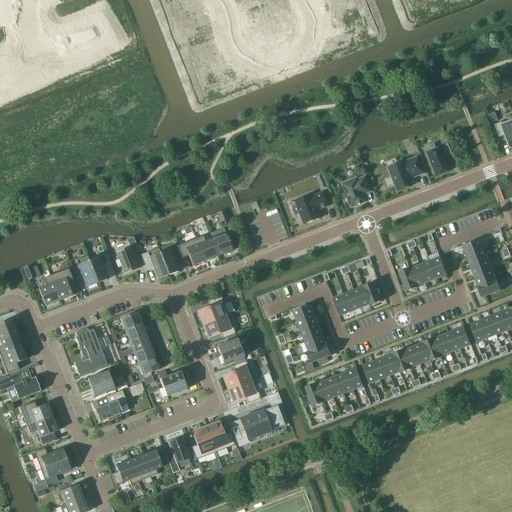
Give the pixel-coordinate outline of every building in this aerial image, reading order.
[(277,7),(266,11),(268,17),(280,13),(277,7)] [(190,9),(178,13),(180,20),(185,19),(188,30),(211,24),(208,11),(191,16),(190,9)] [(339,23),(328,23),(329,37),(336,37),(336,39),(345,39),(345,37),(352,36),(351,16),(339,16),(339,23)] [(270,20),(253,27),(263,53),(280,46),(270,20)] [(192,43),(187,44),(189,51),(201,48),(199,41),(215,36),(211,24),(188,30),(192,43)] [(217,65),(206,71),(218,88),(224,84),(225,86),(232,81),(231,79),(237,75),(229,64),(220,70),(217,65)] [(495,125),(500,137),(506,135),(511,148),(511,147),(511,119),(502,123),(502,122),(495,125)] [(434,144),(427,147),(429,152),(428,153),(437,176),(452,170),(447,156),(452,154),(448,143),(442,146),(443,147),(437,149),(434,144)] [(405,160),(388,167),(397,192),(414,185),(412,179),(425,174),(418,156),(405,161),(405,160)] [(358,178),(343,184),(351,208),(367,202),(364,195),(372,192),(366,176),(359,179),(358,178)] [(297,205),(293,207),(296,215),(300,214),(305,224),(321,218),(318,210),(328,206),(323,193),(313,197),(312,195),(296,201),(297,205)] [(225,211),(225,210),(218,213),(218,214),(222,226),(230,223),(225,211)] [(224,228),(211,233),(220,256),(233,251),(226,233),(224,228)] [(204,236),(198,238),(206,261),(220,256),(211,233),(204,236)] [(139,252),(134,237),(127,240),(130,248),(116,253),(119,259),(116,260),(119,268),(122,267),(124,274),(139,269),(133,254),(139,252)] [(178,246),(181,254),(182,258),(189,256),(193,266),(206,261),(198,238),(178,246)] [(481,239),(463,246),(467,257),(485,250),(481,239)] [(177,246),(176,242),(158,248),(169,276),(180,271),(174,256),(181,254),(178,246),(177,246)] [(169,276),(158,248),(140,255),(145,268),(152,265),(158,280),(169,276)] [(485,250),(467,257),(471,267),(489,260),(485,250)] [(88,256),(87,256),(97,283),(99,283),(108,279),(103,265),(108,263),(104,255),(90,260),(88,256)] [(87,256),(76,261),(78,265),(87,288),(97,283),(87,256)] [(441,258),(430,262),(437,279),(447,275),(448,275),(441,257),(441,258)] [(489,260),(471,267),(475,277),(492,270),(489,260)] [(363,261),(356,264),(358,270),(365,267),(363,261)] [(62,271),(49,276),(59,301),(62,300),(72,296),(68,286),(74,283),(66,262),(62,263),(60,268),(62,271)] [(430,262),(420,265),(427,283),(437,279),(430,262)] [(24,268),(29,281),(36,278),(31,265),(24,268)] [(410,268),(417,288),(418,288),(417,287),(427,283),(420,265),(411,269),(410,269),(410,268)] [(410,268),(399,272),(407,292),(417,288),(410,268)] [(492,270),(475,277),(478,287),(497,280),(497,279),(496,280),(492,270)] [(46,286),(38,289),(45,306),(59,301),(49,276),(43,278),(46,286)] [(497,280),(478,287),(482,298),(501,290),(497,280)] [(374,282),(364,286),(371,306),(382,302),(374,282)] [(364,287),(354,291),(361,309),(370,305),(371,306),(364,286),(363,286),(364,287)] [(354,291),(344,295),(346,302),(351,312),(361,309),(354,291)] [(344,295),(333,299),(340,317),(351,312),(346,302),(344,295)] [(210,306),(197,311),(203,325),(228,315),(221,296),(211,300),(208,301),(210,306)] [(311,305),(293,311),(297,322),(315,315),(311,305)] [(511,310),(501,313),(508,331),(511,329),(511,312),(511,309),(510,309),(511,310)] [(121,319),(125,330),(142,324),(138,312),(121,319)] [(501,313),(491,317),(498,335),(508,331),(501,313)] [(228,315),(203,325),(208,338),(221,333),(223,338),(236,333),(228,315)] [(315,315),(297,322),(301,332),(319,325),(315,315)] [(491,317),(481,321),(488,339),(498,335),(491,317)] [(12,319),(0,323),(0,339),(17,333),(12,319)] [(481,321),(470,325),(477,343),(488,339),(481,321)] [(125,330),(130,342),(147,335),(142,324),(125,330)] [(319,325),(301,332),(305,342),(323,335),(319,325)] [(465,327),(454,331),(461,349),(471,345),(465,327)] [(88,358),(75,363),(80,375),(107,365),(95,332),(94,332),(93,330),(89,331),(88,329),(76,333),(77,336),(76,336),(79,343),(82,342),(88,358)] [(444,335),(451,353),(461,349),(454,331),(444,335)] [(0,341),(2,347),(0,347),(0,354),(22,346),(18,335),(17,333),(0,339),(0,341)] [(229,342),(217,346),(220,355),(241,347),(237,338),(236,334),(227,338),(229,342)] [(130,342),(134,353),(151,346),(147,335),(130,342)] [(323,335),(305,342),(309,352),(308,352),(308,353),(328,345),(327,345),(323,335)] [(434,338),(433,338),(441,358),(441,357),(451,353),(444,335),(434,339),(434,338)] [(433,338),(423,342),(431,362),(441,358),(433,338)] [(423,343),(414,347),(421,365),(430,361),(430,362),(431,362),(423,342),(423,343)] [(241,347),(220,355),(224,364),(235,360),(236,365),(246,361),(244,356),(249,354),(245,345),(241,347)] [(328,345),(308,353),(312,363),(332,356),(328,345)] [(22,346),(0,354),(0,356),(7,374),(19,370),(16,363),(27,359),(23,347),(22,346)] [(137,365),(155,358),(151,346),(132,354),(137,365)] [(404,350),(403,350),(411,369),(411,368),(421,365),(414,347),(404,351),(404,350)] [(403,350),(393,354),(401,373),(411,369),(403,350)] [(393,355),(384,358),(390,376),(400,373),(401,373),(393,354),(393,355)] [(384,358),(373,362),(380,380),(390,376),(384,358)] [(160,369),(156,359),(139,365),(143,376),(160,369)] [(235,370),(223,375),(228,389),(253,380),(246,361),(236,365),(234,366),(235,370)] [(373,362),(363,366),(370,384),(380,380),(373,362)] [(357,369),(347,373),(354,390),(364,386),(357,369)] [(108,371),(88,379),(91,388),(111,380),(111,379),(108,371)] [(165,371),(158,373),(160,379),(163,387),(183,380),(180,371),(167,376),(165,371)] [(19,373),(0,380),(0,390),(0,392),(13,387),(18,400),(41,391),(35,377),(22,382),(19,373)] [(347,373),(337,377),(344,394),(354,390),(347,373)] [(337,377),(327,380),(329,387),(333,398),(344,394),(337,377)] [(111,380),(91,388),(94,397),(119,388),(115,378),(111,379),(111,380)] [(163,387),(159,389),(162,398),(167,396),(167,397),(187,389),(183,380),(163,387)] [(253,380),(228,389),(234,403),(246,398),(249,403),(261,398),(253,380)] [(317,384),(317,383),(316,383),(319,391),(321,395),(324,403),(324,402),(333,398),(329,387),(327,380),(317,384)] [(138,393),(144,391),(141,383),(135,386),(138,393)] [(316,383),(306,388),(313,407),(324,403),(321,395),(319,391),(316,383)] [(109,404),(95,409),(100,422),(108,419),(109,420),(116,418),(115,416),(122,414),(119,407),(127,404),(122,391),(106,397),(109,404)] [(267,395),(269,401),(277,397),(279,396),(277,391),(276,392),(267,395)] [(20,407),(27,427),(53,417),(48,404),(36,408),(34,402),(20,407)] [(277,404),(262,410),(270,431),(271,430),(269,426),(283,420),(277,404)] [(262,410),(241,418),(249,439),(270,431),(262,410)] [(58,431),(53,417),(27,427),(30,433),(37,430),(43,445),(56,439),(54,432),(58,431)] [(219,421),(206,426),(216,452),(229,447),(235,444),(230,431),(224,434),(219,421)] [(198,444),(192,447),(197,459),(216,452),(206,426),(193,431),(198,444)] [(174,456),(167,459),(174,474),(180,471),(177,464),(191,458),(182,437),(168,443),(174,456)] [(243,457),(253,453),(251,446),(240,450),(243,457)] [(34,453),(41,469),(67,459),(63,448),(47,454),(45,448),(34,453)] [(142,455),(150,477),(157,475),(156,470),(169,465),(165,454),(158,457),(155,450),(142,455)] [(130,460),(139,482),(150,477),(142,455),(140,451),(136,452),(137,457),(130,460)] [(67,459),(41,469),(45,480),(47,486),(58,482),(56,476),(71,470),(67,459)] [(118,472),(112,474),(116,486),(129,480),(131,485),(139,482),(130,460),(116,465),(118,472)] [(61,491),(66,504),(66,505),(84,498),(78,485),(61,491)] [(127,492),(120,495),(123,504),(130,501),(127,492)] [(87,511),(89,511),(84,498),(66,505),(69,511),(87,511)]
